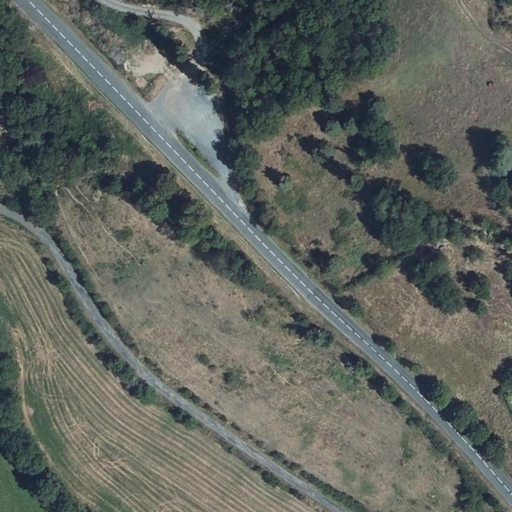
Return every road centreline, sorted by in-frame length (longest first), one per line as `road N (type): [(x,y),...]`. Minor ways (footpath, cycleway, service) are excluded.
road 1 (secondary): [(511,495),(301,287),(146,119)]
road 2 (unclassified): [(0,207),(55,243),(114,333),(167,390),(345,511)]
road 3 (unclassified): [(146,119),(203,58),(203,40),(188,24),(99,0)]
road 4 (secondary): [(146,119),(30,0)]
